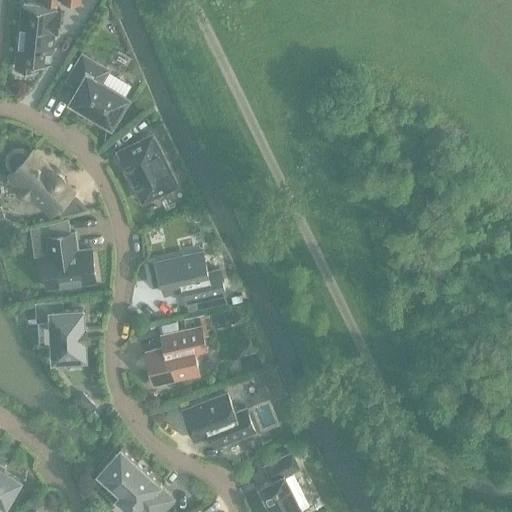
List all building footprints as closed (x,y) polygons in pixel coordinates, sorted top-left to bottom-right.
[(57,7),(58,0),(62,1),(62,2),(82,4),(82,0),(47,0),(46,5),(24,3),(17,66),(17,67),(37,69),(37,68),(38,61),(51,63),(51,62),(54,30),(59,31),(60,31),(62,11),(61,11),(56,10),(56,7),(57,7)] [(80,85),(72,100),(112,124),(114,121),(119,119),(123,112),(122,107),(128,97),(101,81),(108,69),(83,55),(69,79),(80,85)] [(152,134),(118,151),(143,201),(177,185),(152,134)] [(11,155),(9,159),(10,163),(12,166),(15,169),(12,172),(10,174),(20,185),(19,186),(19,187),(18,188),(18,190),(18,191),(18,193),(19,194),(20,196),(21,197),(22,197),(23,198),(25,198),(26,198),(28,198),(29,198),(30,197),(31,196),(41,205),(46,199),(57,209),(74,192),(75,190),(64,180),(65,179),(65,177),(65,176),(64,174),(64,173),(63,172),(62,171),(61,170),(60,170),(58,169),(57,169),(55,169),(54,170),(33,150),(31,152),(28,155),(25,153),(22,151),(18,150),(14,152),(11,155)] [(75,232),(47,235),(49,254),(43,255),(47,287),(97,281),(92,249),(78,251),(75,232)] [(158,262),(165,293),(184,289),(184,291),(187,290),(190,290),(192,300),(186,301),(186,302),(226,294),(220,268),(208,271),(204,252),(158,262)] [(78,298),(67,298),(67,306),(79,305),(78,298)] [(83,309),(51,311),(54,358),(86,357),(85,339),(87,339),(86,327),(84,327),(83,309)] [(165,347),(146,352),(154,383),(200,372),(195,353),(207,350),(201,325),(162,334),(162,335),(168,334),(170,344),(168,345),(165,346),(165,347)] [(270,368),(261,372),(272,398),(282,394),(287,392),(275,366),(270,368)] [(79,393),(74,397),(84,408),(91,402),(84,394),(79,393)] [(228,393),(184,410),(195,440),(211,434),(215,435),(217,434),(221,444),(215,446),(216,447),(256,432),(246,408),(235,412),(228,393)] [(121,449),(99,473),(122,494),(118,499),(132,511),(136,511),(138,510),(140,511),(163,511),(162,511),(173,498),(160,486),(161,484),(121,449)] [(272,479),(260,486),(272,511),(300,511),(303,511),(285,475),(300,468),(292,452),(265,465),(272,479)] [(0,501),(6,505),(21,480),(0,468),(0,501)]
